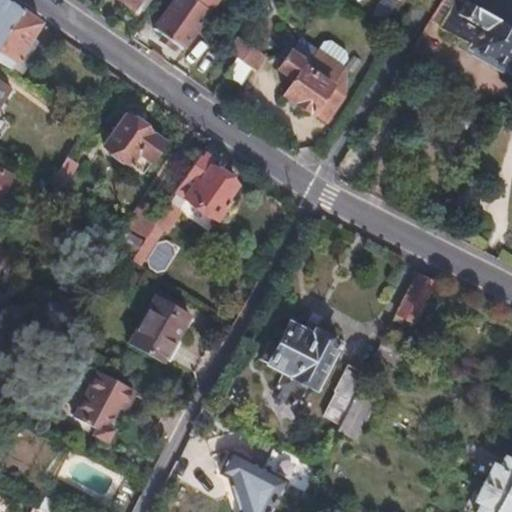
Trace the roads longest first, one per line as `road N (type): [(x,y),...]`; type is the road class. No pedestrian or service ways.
road 1 (residential): [(159,511),(316,193)]
road 2 (residential): [(41,0),(316,193)]
road 3 (residential): [(316,193),(429,0)]
road 4 (residential): [(316,193),(511,292)]
